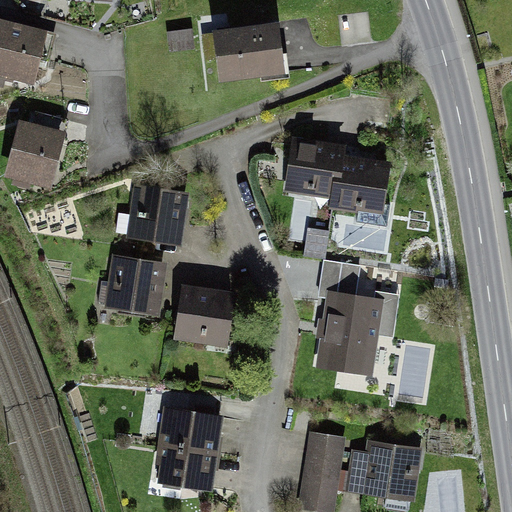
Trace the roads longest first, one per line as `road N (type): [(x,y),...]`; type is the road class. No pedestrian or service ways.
road 1 (secondary): [(500,367),(476,200),(424,0)]
road 2 (residential): [(230,147),(282,319),(258,449),(262,511)]
